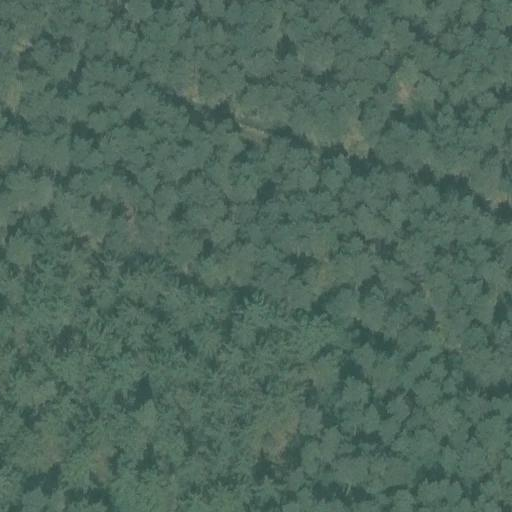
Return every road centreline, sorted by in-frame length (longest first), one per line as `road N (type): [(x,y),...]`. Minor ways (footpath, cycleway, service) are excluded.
road 1 (track): [(0,50),(511,234)]
road 2 (track): [(511,411),(0,238)]
road 3 (track): [(440,209),(346,0)]
